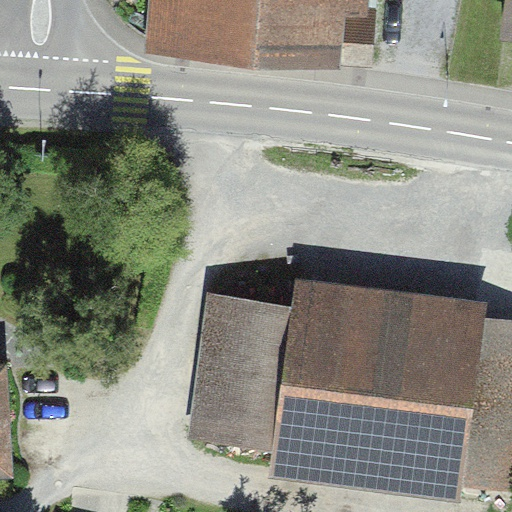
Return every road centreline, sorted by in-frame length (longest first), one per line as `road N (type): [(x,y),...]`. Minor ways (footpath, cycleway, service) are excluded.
road 1 (track): [(8,511),(65,486),(162,392),(205,252),(225,104)]
road 2 (secondary): [(511,142),(308,113),(40,90)]
